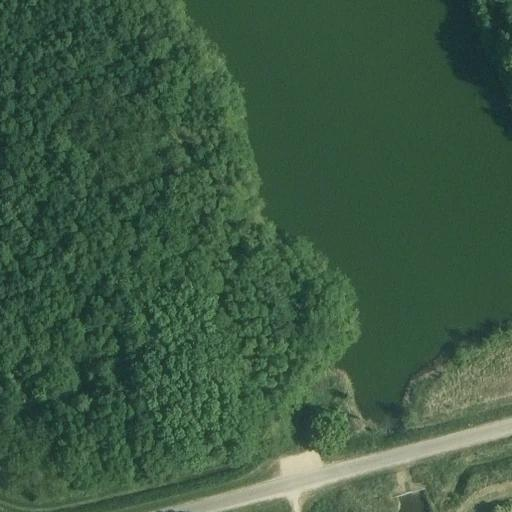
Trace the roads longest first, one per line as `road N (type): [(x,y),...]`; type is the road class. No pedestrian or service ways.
road 1 (track): [(294,511),(290,485),(393,438),(442,392),(511,345)]
road 2 (unclassified): [(290,485),(511,429)]
